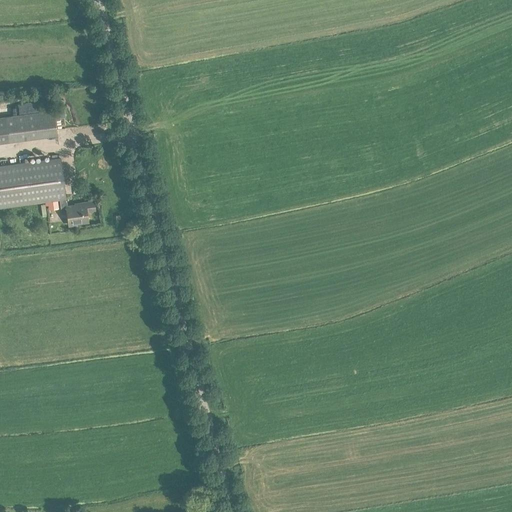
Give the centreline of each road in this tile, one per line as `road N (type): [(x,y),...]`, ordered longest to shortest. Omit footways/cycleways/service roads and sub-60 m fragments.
road 1 (unclassified): [(235,511),(97,0)]
road 2 (unknown): [(131,127),(0,158)]
